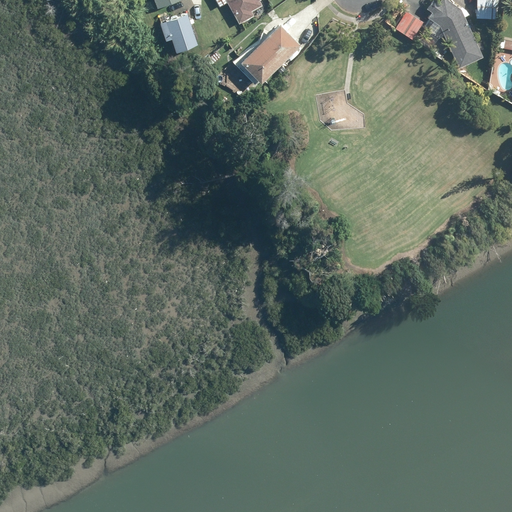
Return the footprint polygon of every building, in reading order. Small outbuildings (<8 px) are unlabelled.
[(228,1),(239,23),(254,15),(252,10),(263,4),(260,0),(216,0),(220,6),(228,1)] [(469,13),(461,6),(460,7),(449,0),(440,0),(430,16),(433,19),(426,29),(434,34),(440,25),(458,66),(482,55),(465,17),(469,13)] [(495,0),(476,0),(476,17),(495,17),(495,0)] [(423,20),(405,9),(394,26),(412,38),(423,20)] [(176,51),(198,43),(190,23),(195,22),(193,18),(189,19),(187,13),(157,23),(160,32),(163,31),(166,40),(172,38),(176,51)] [(299,45),(300,44),(279,23),(240,61),(261,82),(284,60),(288,65),(303,50),(299,45)]
